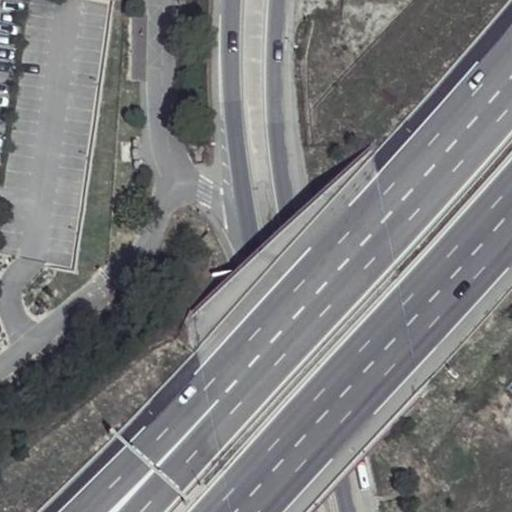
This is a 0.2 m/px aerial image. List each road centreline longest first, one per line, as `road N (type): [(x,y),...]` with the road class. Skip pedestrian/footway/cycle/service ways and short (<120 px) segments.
road 1 (motorway): [(511,60),(73,511)]
road 2 (motorway): [(511,92),(388,247),(141,511)]
road 3 (primary): [(352,511),(296,216),(283,112),(285,0)]
road 4 (motorway): [(235,511),(511,208)]
road 5 (primary): [(240,221),(291,511)]
road 6 (residential): [(159,0),(169,154),(184,182),(240,221)]
road 7 (primary): [(233,0),(240,221)]
